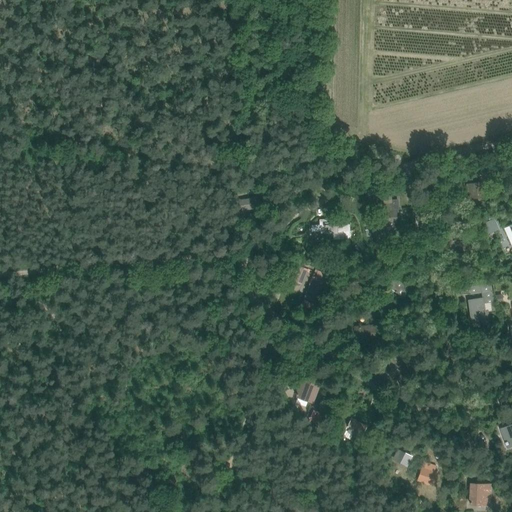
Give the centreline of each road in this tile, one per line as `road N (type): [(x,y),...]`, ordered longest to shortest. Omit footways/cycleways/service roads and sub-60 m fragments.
road 1 (track): [(472,407),(416,409),(360,397),(293,361),(256,325),(237,248)]
road 2 (track): [(511,144),(410,166),(283,219),(237,248)]
road 3 (track): [(410,166),(472,407)]
road 4 (track): [(0,271),(237,248)]
